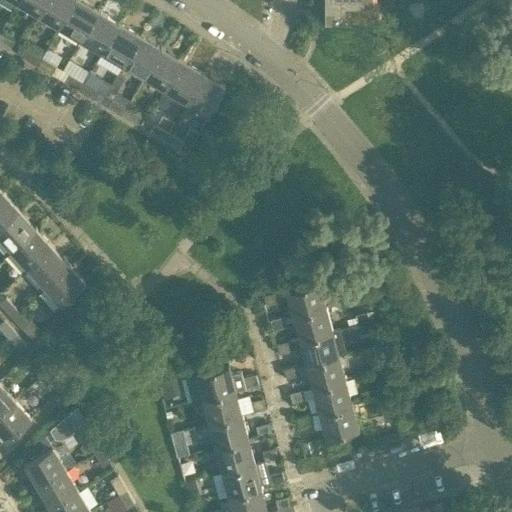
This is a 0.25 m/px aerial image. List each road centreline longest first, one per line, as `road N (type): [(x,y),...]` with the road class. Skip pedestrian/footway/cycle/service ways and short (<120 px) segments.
road 1 (residential): [(498,443),(473,362),(406,217),(293,79),(190,0)]
road 2 (residential): [(498,443),(318,490),(323,511)]
